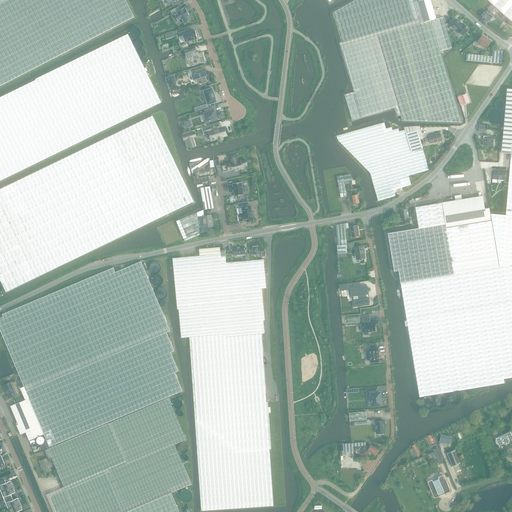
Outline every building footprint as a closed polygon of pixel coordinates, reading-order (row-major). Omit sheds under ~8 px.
[(0,0),(0,86),(19,76),(134,17),(125,0),(0,0)] [(335,11),(333,12),(334,13),(342,42),(340,43),(353,89),(354,92),(353,92),(351,93),(345,94),(352,120),(392,108),(394,107),(397,116),(401,115),(402,120),(430,121),(461,122),(440,52),(452,48),(443,17),(442,17),(436,19),(424,22),(417,1),(416,0),(355,0),(350,3),(336,11),(335,11)] [(430,0),(421,0),(417,1),(424,22),(436,19),(430,0)] [(511,0),(486,0),(492,4),(495,8),(511,22),(511,0)] [(495,8),(492,4),(487,9),(488,10),(487,12),(486,11),(480,17),(483,20),(484,21),(485,23),(486,22),(487,23),(494,15),(491,12),(495,8)] [(178,6),(170,11),(173,15),(174,15),(176,17),(175,17),(176,18),(178,21),(181,19),(184,23),(183,23),(186,22),(187,22),(188,21),(187,21),(190,19),(188,15),(189,15),(186,8),(185,9),(186,9),(184,9),(184,8),(181,9),(180,9),(178,6)] [(463,36),(469,29),(463,24),(462,24),(457,20),(456,21),(453,18),(448,23),(452,27),(452,26),(457,30),(459,33),(458,33),(461,36),(462,35),(463,36)] [(142,35),(142,34),(142,32),(141,31),(140,30),(139,29),(137,29),(136,29),(134,30),(133,30),(132,31),(131,33),(131,34),(131,35),(131,37),(131,38),(132,39),(134,40),(135,40),(136,40),(137,40),(138,40),(140,39),(141,38),(142,37),(142,36),(142,35)] [(186,30),(178,33),(179,36),(183,35),(185,42),(197,38),(195,31),(187,33),(186,30)] [(0,180),(161,102),(128,34),(36,79),(36,80),(0,97),(0,180)] [(485,48),(491,41),(482,35),(477,43),(475,41),(473,44),(477,46),(478,44),(485,48)] [(147,47),(147,45),(146,43),(144,42),(143,41),(142,41),(141,41),(139,41),(138,42),(136,44),(136,45),(136,46),(136,48),(136,49),(136,50),(137,51),(139,52),(140,52),(141,53),(143,52),(145,52),(146,51),(147,49),(147,48),(147,47)] [(196,48),(187,50),(188,53),(186,54),(189,61),(191,60),(193,60),(196,58),(198,62),(197,62),(197,63),(204,61),(205,64),(205,63),(202,53),(203,53),(198,54),(197,52),(198,52),(198,51),(197,51),(196,48)] [(467,54),(466,60),(492,63),(501,63),(503,51),(493,50),(492,56),(467,54)] [(202,68),(191,71),(192,75),(191,75),(193,80),(196,79),(198,83),(201,83),(202,84),(207,82),(205,76),(207,76),(205,71),(203,71),(202,68)] [(174,75),(165,78),(167,85),(176,82),(174,75)] [(205,95),(203,96),(204,100),(206,100),(208,104),(206,104),(207,108),(215,105),(214,102),(216,102),(212,88),(210,89),(210,88),(205,89),(205,90),(203,91),(205,95)] [(502,215),(490,214),(491,220),(499,267),(511,264),(511,88),(506,88),(505,99),(502,134),(501,150),(501,152),(510,153),(505,215),(502,215)] [(212,107),(204,109),(205,113),(204,113),(206,121),(209,120),(211,120),(210,120),(213,119),(214,120),(218,119),(219,119),(219,118),(222,117),(222,116),(223,116),(222,116),(221,112),(221,113),(220,112),(215,113),(214,110),(213,110),(212,107)] [(501,118),(501,117),(501,115),(500,114),(500,113),(499,113),(497,112),(495,111),(494,111),(493,112),(492,112),(490,113),(489,114),(489,115),(488,116),(488,118),(488,119),(488,120),(489,122),(490,122),(491,123),(492,124),(493,125),(494,125),(496,125),(497,124),(498,124),(499,123),(500,122),(501,121),(501,119),(501,118)] [(101,140),(0,189),(0,279),(6,292),(148,224),(194,202),(153,116),(101,140)] [(220,123),(202,129),(204,135),(210,133),(212,140),(218,138),(218,140),(222,139),(222,137),(226,135),(225,131),(223,132),(220,124),(220,123)] [(429,170),(423,148),(411,152),(406,133),(405,130),(399,131),(398,129),(392,130),(392,127),(386,129),(384,123),(336,136),(338,141),(349,152),(370,173),(378,201),(395,196),(394,190),(411,185),(408,176),(429,170)] [(417,130),(406,133),(411,152),(423,148),(417,130)] [(430,143),(442,140),(440,133),(433,134),(432,134),(428,135),(430,143)] [(483,145),(493,145),(493,136),(483,136),(483,145)] [(193,138),(187,140),(190,148),(195,146),(193,138)] [(197,165),(199,168),(209,161),(210,158),(207,158),(197,165)] [(241,171),(246,170),(245,166),(246,166),(246,165),(246,164),(246,165),(244,159),(239,161),(238,158),(232,160),(231,160),(232,162),(223,165),(224,166),(221,166),(223,172),(227,170),(227,171),(228,171),(228,170),(231,169),(231,170),(234,169),(234,171),(241,169),(241,171)] [(493,170),(492,179),(492,182),(496,182),(497,179),(505,180),(506,170),(501,170),(493,170)] [(350,174),(337,176),(338,183),(344,182),(351,180),(353,180),(350,174)] [(198,175),(194,176),(195,184),(209,181),(208,176),(199,178),(198,175)] [(242,182),(233,184),(228,185),(229,193),(234,192),(234,196),(244,195),(242,182)] [(344,182),(338,183),(340,198),(347,197),(344,182)] [(204,209),(214,208),(210,186),(200,188),(204,209)] [(349,201),(352,200),(353,204),(359,202),(357,192),(351,193),(351,195),(348,196),(349,201)] [(442,204),(446,228),(491,220),(490,214),(489,208),(484,208),(482,196),(442,202),(442,204)] [(249,201),(238,203),(239,214),(238,214),(240,221),(246,220),(247,222),(248,222),(250,222),(250,221),(253,221),(252,216),(254,216),(253,212),(252,212),(251,206),(249,206),(249,201)] [(388,233),(394,271),(398,271),(400,283),(454,274),(446,228),(442,204),(442,202),(415,207),(415,208),(419,228),(388,233)] [(405,224),(409,223),(407,209),(399,210),(400,214),(398,214),(398,215),(398,218),(399,219),(405,218),(405,224)] [(179,219),(176,221),(183,239),(184,238),(185,241),(193,237),(200,235),(198,217),(204,216),(203,210),(196,212),(179,219)] [(204,227),(212,226),(211,215),(203,216),(204,227)] [(454,274),(400,283),(419,397),(493,385),(504,383),(504,378),(511,377),(511,264),(499,267),(491,220),(446,228),(454,274)] [(343,224),(335,225),(337,245),(346,244),(347,244),(347,243),(346,240),(346,230),(345,228),(349,228),(348,223),(343,224)] [(352,237),(359,236),(357,226),(350,227),(352,237)] [(337,245),(337,253),(347,252),(346,244),(337,245)] [(252,246),(253,255),(257,255),(258,257),(265,256),(264,250),(261,250),(259,251),(258,245),(256,246),(256,245),(253,245),(252,246)] [(354,247),(355,250),(356,260),(365,258),(362,245),(354,247)] [(233,255),(245,254),(244,246),(240,247),(240,246),(232,247),(233,255)] [(199,249),(199,255),(220,253),(221,257),(225,257),(225,250),(220,250),(220,247),(206,248),(199,249)] [(181,338),(189,337),(261,334),(262,334),(264,333),(263,321),(265,321),(261,288),(266,288),(263,259),(255,260),(226,262),(225,257),(221,257),(220,253),(199,255),(173,258),(177,309),(179,309),(181,338)] [(0,318),(0,329),(24,386),(44,434),(49,447),(182,391),(175,372),(178,371),(171,352),(174,351),(167,332),(170,331),(141,261),(115,272),(113,267),(2,314),(3,317),(0,318)] [(159,269),(159,268),(159,267),(159,266),(158,265),(156,264),(155,263),(154,263),(152,263),(152,264),(151,264),(150,265),(149,267),(149,269),(149,270),(149,271),(150,272),(152,273),(154,274),(155,273),(156,273),(157,272),(158,271),(159,271),(159,269)] [(370,275),(370,274),(370,273),(369,271),(368,271),(367,270),(366,269),(364,269),(363,269),(362,269),(361,270),(360,271),(359,272),(358,273),(358,274),(358,275),(358,276),(358,278),(360,280),(361,281),(363,281),(364,281),(365,281),(366,281),(368,280),(369,280),(369,279),(370,278),(370,277),(370,275)] [(162,281),(162,279),(161,277),(159,276),(157,276),(156,276),(154,276),(153,277),(153,278),(152,279),(152,280),(152,281),(152,283),(152,284),(153,285),(154,285),(155,286),(156,286),(157,286),(158,286),(159,286),(161,285),(162,283),(162,282),(162,281)] [(352,283),(346,284),(346,289),(349,288),(350,295),(357,294),(358,299),(353,299),(354,307),(370,305),(368,297),(365,297),(364,293),(368,292),(367,285),(353,287),(352,283)] [(166,293),(166,291),(165,290),(163,288),(162,288),(161,288),(160,288),(159,288),(158,289),(157,290),(156,291),(156,293),(156,295),(157,297),(158,297),(159,298),(161,299),(162,298),(163,298),(164,297),(165,297),(166,296),(166,294),(166,293)] [(363,323),(362,323),(363,332),(364,332),(364,333),(364,335),(368,335),(368,331),(375,331),(374,322),(370,322),(369,315),(363,316),(363,323)] [(261,334),(189,337),(190,349),(201,510),(273,506),(269,449),(271,449),(267,402),(266,402),(261,334)] [(369,351),(366,351),(367,360),(370,360),(370,362),(379,361),(378,347),(377,348),(376,344),(369,344),(370,348),(369,348),(369,351)] [(11,382),(3,385),(6,391),(7,393),(9,397),(17,394),(11,382)] [(41,435),(44,434),(24,386),(20,388),(25,400),(10,406),(18,424),(16,425),(20,434),(25,432),(29,440),(41,435)] [(377,388),(366,389),(367,398),(371,397),(371,400),(371,402),(372,402),(372,406),(381,405),(380,399),(381,399),(381,398),(380,398),(380,396),(380,392),(378,392),(377,388)] [(459,400),(459,399),(459,397),(458,397),(458,396),(456,395),(454,394),(452,395),(450,396),(449,396),(449,398),(448,400),(448,401),(449,402),(450,404),(452,405),(454,405),(455,405),(456,405),(458,404),(458,403),(459,402),(459,400)] [(446,402),(446,401),(446,399),(445,398),(443,397),(441,396),(440,396),(439,396),(438,397),(437,398),(436,400),(435,401),(436,403),(436,404),(437,405),(438,406),(440,407),(441,407),(443,407),(443,406),(444,406),(445,405),(446,404),(446,402)] [(48,450),(45,451),(48,458),(51,457),(56,468),(64,487),(60,488),(46,495),(47,498),(52,511),(179,511),(171,492),(191,484),(185,468),(175,444),(183,440),(186,439),(169,398),(48,450)] [(183,403),(183,401),(183,400),(182,399),(180,398),(179,398),(177,398),(175,399),(174,400),(173,401),(173,402),(174,404),(174,405),(175,406),(176,407),(178,408),(180,408),(181,407),(182,407),(183,406),(183,405),(183,404),(183,403)] [(432,405),(432,403),(431,402),(431,401),(429,400),(428,399),(427,399),(426,399),(425,399),(424,400),(423,401),(422,402),(421,403),(421,405),(421,407),(421,408),(422,409),(423,410),(424,410),(426,411),(427,411),(428,410),(430,409),(431,408),(432,407),(432,406),(432,405)] [(366,411),(349,413),(350,421),(366,420),(366,412),(366,411)] [(385,421),(376,422),(377,434),(383,433),(383,434),(386,434),(385,421)] [(511,440),(511,434),(510,431),(495,439),(496,439),(496,441),(496,442),(496,443),(497,444),(498,445),(499,445),(499,446),(504,444),(505,445),(506,445),(507,445),(508,444),(509,443),(509,442),(509,441),(511,440)] [(441,434),(440,442),(445,443),(446,442),(449,442),(450,436),(441,434)] [(190,448),(190,446),(189,444),(187,443),(186,443),(185,443),(184,443),(183,443),(182,444),(181,445),(180,445),(180,446),(180,448),(180,449),(181,451),(182,452),(184,453),(185,453),(186,453),(188,452),(189,451),(190,450),(190,448)] [(365,445),(361,451),(366,453),(367,451),(370,453),(371,452),(375,455),(376,454),(377,453),(378,452),(378,451),(378,450),(370,445),(369,447),(365,445)] [(443,462),(437,448),(433,450),(439,464),(443,462)] [(454,450),(447,453),(452,466),(460,463),(454,450)] [(45,473),(51,470),(46,458),(39,461),(45,473)] [(428,481),(427,483),(434,498),(436,498),(450,492),(450,490),(444,476),(442,475),(438,477),(438,478),(438,479),(432,481),(432,480),(431,480),(428,481)] [(357,484),(357,483),(356,482),(355,480),(354,479),(353,478),(351,478),(350,478),(348,479),(347,479),(347,480),(346,481),(345,482),(345,484),(346,486),(346,487),(347,488),(348,488),(349,489),(351,489),(352,489),(353,489),(354,488),(355,488),(356,486),(356,485),(357,484)] [(4,479),(0,480),(0,490),(0,491),(13,486),(12,482),(11,483),(10,481),(10,480),(6,482),(4,479)] [(13,486),(0,491),(4,500),(12,497),(11,494),(15,492),(14,490),(15,489),(13,486)] [(191,498),(191,497),(191,496),(191,495),(190,494),(188,492),(187,492),(186,492),(185,492),(183,492),(181,493),(181,494),(180,495),(180,497),(180,498),(180,499),(180,500),(181,501),(183,503),(185,503),(186,503),(188,503),(189,502),(191,500),(191,499),(191,498)] [(12,497),(4,500),(7,508),(9,508),(20,503),(19,500),(18,500),(17,498),(18,498),(17,498),(13,499),(12,497)] [(20,503),(9,508),(10,511),(18,511),(22,509),(21,507),(22,506),(20,503)]
